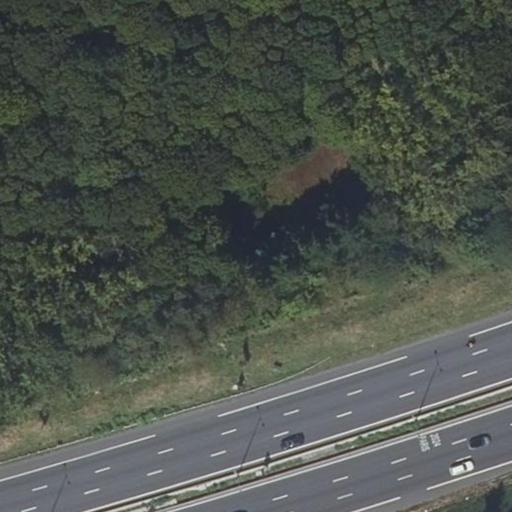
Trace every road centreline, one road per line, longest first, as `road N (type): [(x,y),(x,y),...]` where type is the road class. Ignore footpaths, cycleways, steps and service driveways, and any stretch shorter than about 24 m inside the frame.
road 1 (motorway): [(511,349),(0,507)]
road 2 (motorway): [(263,511),(511,432)]
